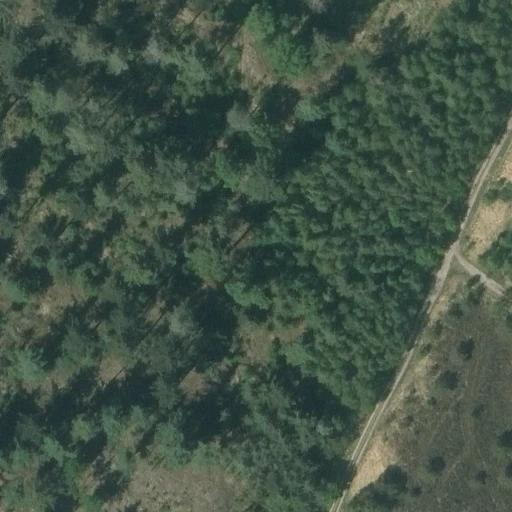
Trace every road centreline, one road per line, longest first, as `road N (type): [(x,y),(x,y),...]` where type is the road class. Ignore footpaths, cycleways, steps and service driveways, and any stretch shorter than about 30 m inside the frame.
road 1 (track): [(322,511),(333,474),(443,251)]
road 2 (track): [(443,251),(511,107)]
